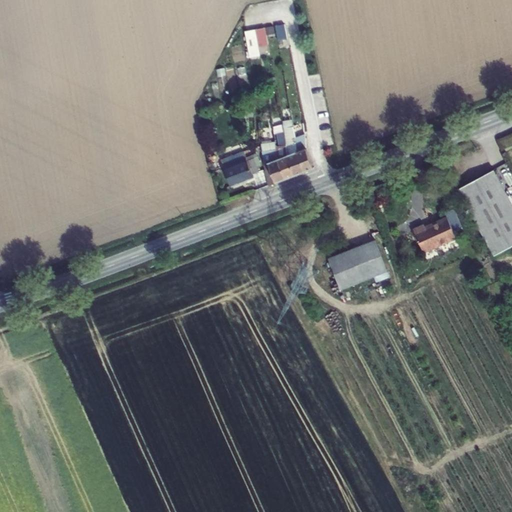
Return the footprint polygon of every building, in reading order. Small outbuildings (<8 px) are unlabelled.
[(245,28),(247,56),(269,54),(267,35),(273,34),(272,26),(245,28)] [(266,128),(273,127),(271,118),(264,119),(266,128)] [(287,155),(295,175),(304,172),(296,152),(297,152),(296,140),(294,141),(293,138),(296,137),(293,127),(283,129),(283,132),(286,145),(287,155)] [(277,159),(285,179),(295,175),(287,155),(286,145),(283,132),(277,133),(279,146),(276,147),(276,149),(277,159)] [(296,152),(304,172),(314,168),(309,156),(306,148),(305,137),(305,134),(296,137),(293,138),(294,141),(296,140),(297,152),(296,152)] [(264,164),(268,185),(285,179),(277,159),(276,149),(262,151),(264,164)] [(254,158),(247,161),(244,151),(221,160),(231,187),(254,178),(252,174),(259,171),(254,158)] [(511,245),(511,203),(494,170),(458,189),(494,255),(511,245)] [(423,251),(456,237),(447,218),(426,228),(424,226),(414,230),(423,251)] [(376,240),(328,258),(340,289),(387,271),(376,240)]
